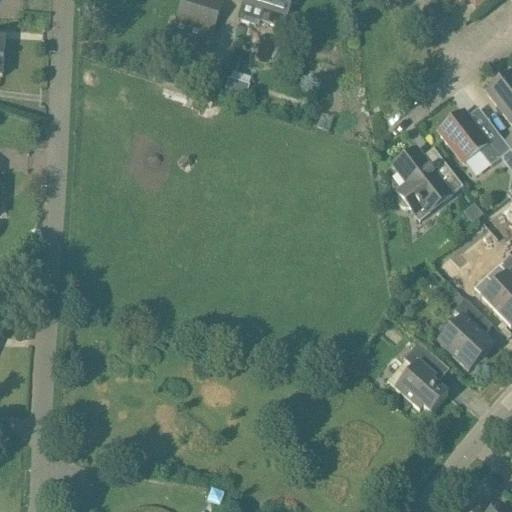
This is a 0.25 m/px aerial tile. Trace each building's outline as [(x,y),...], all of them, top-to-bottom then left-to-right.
[(224,5),(207,0),(183,0),(176,21),(178,22),(168,55),(178,58),(185,36),(191,38),(185,57),(206,62),(215,33),(224,5)] [(245,0),(238,22),(259,29),(261,24),(282,30),(286,19),(288,19),(293,0),(245,0)] [(453,0),(461,8),(468,2),(476,11),(489,0),(453,0)] [(511,78),(511,79),(508,78),(501,83),(501,87),(488,97),(511,128),(511,78)] [(511,154),(506,146),(491,127),(480,136),(464,116),(440,134),(464,166),(479,154),(491,169),(511,154)] [(431,170),(417,152),(393,170),(406,187),(397,195),(400,198),(398,200),(397,202),(398,207),(401,210),(405,212),(410,211),(411,213),(420,206),(425,211),(447,194),(451,199),(463,190),(442,162),(431,170)] [(511,260),(500,270),(499,268),(474,292),(511,331),(511,329),(511,260)] [(493,329),(466,303),(455,315),(462,322),(439,346),(469,375),(493,349),(484,339),(493,329)] [(406,364),(387,386),(395,393),(420,414),(423,410),(431,417),(449,398),(434,385),(437,382),(432,378),(442,368),(446,371),(447,371),(419,346),(410,357),(404,363),(406,364)]
